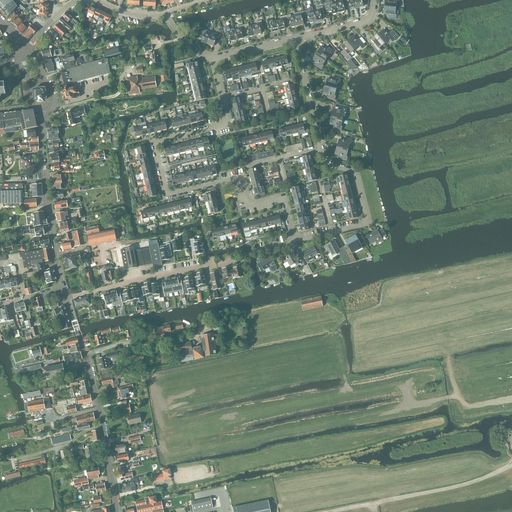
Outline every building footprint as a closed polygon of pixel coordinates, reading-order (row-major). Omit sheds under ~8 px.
[(1,0),(0,1),(0,8),(1,10),(13,1),(12,0),(1,0)] [(14,0),(13,1),(1,10),(7,18),(17,6),(23,0),(22,0),(14,0)] [(339,0),(340,2),(336,3),(338,13),(345,11),(344,8),(347,7),(345,0),(339,0)] [(354,0),(345,0),(347,7),(350,7),(351,10),(357,8),(354,0)] [(364,0),(354,0),(357,8),(363,7),(362,4),(365,3),(364,0)] [(384,0),(384,7),(397,8),(398,8),(399,1),(397,1),(397,0),(384,0)] [(338,13),(336,3),(332,4),(332,1),(326,3),(328,12),(331,11),(332,14),(338,13)] [(88,12),(93,15),(96,9),(91,6),(88,12)] [(317,11),(313,12),(316,22),(322,20),(321,17),(324,16),(322,7),(316,8),(317,11)] [(397,8),(384,7),(383,14),(388,15),(388,18),(395,19),(396,15),(395,15),(395,11),(398,11),(398,9),(397,8)] [(93,15),(98,18),(101,12),(96,9),(93,15)] [(48,11),(40,10),(39,16),(37,17),(39,19),(41,17),(42,18),(44,17),(46,17),(47,14),(48,15),(48,11)] [(309,10),(303,11),(306,21),(309,20),(309,23),(316,22),(313,12),(310,13),(309,10)] [(299,16),(295,17),(297,26),(303,24),(303,21),(306,21),(303,11),(298,13),(299,16)] [(8,18),(12,23),(18,16),(17,15),(19,13),(17,12),(15,14),(14,12),(8,18)] [(66,12),(62,17),(72,26),(74,24),(76,25),(78,23),(66,12)] [(98,18),(104,20),(107,14),(101,12),(98,18)] [(107,14),(104,20),(109,23),(112,17),(107,14)] [(290,14),(285,16),(287,25),(290,24),(291,28),(297,26),(295,17),(291,18),(290,14)] [(280,20),(276,21),(279,31),(285,29),(284,26),(287,25),(285,16),(279,17),(280,20)] [(18,18),(13,23),(17,27),(22,22),(21,20),(22,19),(19,17),(18,18)] [(72,26),(62,17),(58,21),(69,30),(72,26)] [(279,31),(276,21),(273,22),(272,19),(266,20),(269,30),(272,29),(273,32),(279,31)] [(256,25),(253,26),(255,35),(261,34),(260,31),(263,30),(261,21),(256,22),(256,25)] [(17,29),(17,30),(22,34),(27,28),(22,24),(17,29)] [(63,29),(57,24),(55,26),(54,27),(54,28),(53,29),(59,34),(63,29)] [(248,24),(243,25),(245,34),(248,34),(249,37),(255,35),(253,26),(249,27),(248,24)] [(22,35),(27,39),(29,39),(38,30),(32,25),(22,35)] [(238,30),(234,30),(237,40),(243,38),(242,35),(245,34),(243,25),(237,26),(238,30)] [(237,40),(234,30),(231,31),(228,26),(224,27),(227,39),(230,38),(230,41),(237,40)] [(48,34),(54,39),(58,35),(52,29),(51,31),(50,31),(49,32),(49,33),(48,34)] [(207,44),(211,35),(212,32),(212,33),(208,31),(203,29),(199,38),(202,39),(201,42),(207,44)] [(383,30),(377,35),(384,43),(390,39),(392,42),(398,37),(394,32),(391,30),(389,32),(387,33),(386,33),(386,34),(383,30)] [(211,35),(207,44),(214,47),(215,43),(218,45),(221,36),(215,34),(214,37),(211,35)] [(384,43),(377,35),(371,39),(374,43),(372,45),(378,53),(381,51),(378,48),(384,43)] [(398,39),(405,44),(408,40),(401,35),(398,39)] [(352,37),(346,41),(354,50),(359,45),(362,48),(364,46),(358,38),(355,41),(352,37)] [(354,50),(346,41),(341,46),(344,50),(341,52),(347,60),(350,58),(348,55),(354,50)] [(320,47),(316,53),(326,59),(330,53),(331,54),(333,51),(327,47),(325,50),(320,47)] [(50,49),(42,51),(42,52),(41,53),(42,54),(44,59),(52,57),(50,49)] [(103,52),(104,59),(120,55),(118,49),(103,52)] [(150,52),(151,59),(152,58),(153,64),(159,63),(157,51),(150,52)] [(326,59),(316,53),(312,60),(316,62),(315,65),(321,69),(323,66),(322,66),(326,59)] [(64,67),(64,69),(68,68),(71,67),(70,65),(69,62),(68,55),(62,57),(64,63),(66,63),(67,66),(64,67)] [(286,56),(280,58),(282,66),(285,65),(286,67),(292,66),(290,60),(287,61),(286,56)] [(280,58),(274,59),(276,67),(282,66),(280,58)] [(108,59),(106,59),(105,59),(78,66),(64,69),(61,70),(61,73),(58,74),(60,81),(61,86),(75,82),(80,81),(111,73),(109,59),(108,59)] [(274,59),(267,61),(269,69),(276,67),(274,59)] [(187,65),(189,72),(199,69),(197,62),(191,63),(190,61),(185,62),(186,65),(187,65)] [(262,65),(259,66),(261,74),(264,73),(264,70),(269,69),(267,61),(261,62),(262,65)] [(255,64),(249,65),(252,77),(261,74),(259,66),(256,66),(255,64)] [(46,67),(47,73),(55,71),(55,70),(57,70),(56,65),(46,67)] [(252,77),(249,65),(243,67),(245,75),(245,78),(252,77)] [(243,67),(237,68),(239,77),(245,75),(243,67)] [(237,68),(230,70),(232,78),(239,77),(237,68)] [(189,72),(191,79),(201,77),(199,69),(189,72)] [(232,78),(230,70),(224,71),(225,74),(222,75),(224,82),(227,81),(227,80),(232,78)] [(128,95),(130,94),(131,96),(133,96),(133,94),(140,93),(139,90),(156,87),(155,77),(138,80),(137,77),(126,78),(128,95)] [(191,79),(193,86),(203,84),(201,77),(191,79)] [(327,79),(325,86),(336,89),(338,82),(339,82),(340,79),(333,77),(332,80),(327,79)] [(193,86),(194,94),(204,91),(203,84),(193,86)] [(285,86),(286,93),(294,90),(293,84),(285,86)] [(62,91),(65,101),(75,99),(75,98),(80,97),(79,92),(76,93),(75,88),(72,88),(71,86),(63,87),(64,89),(63,89),(62,89),(62,91)] [(336,89),(325,86),(323,94),(328,95),(327,98),(334,100),(335,97),(334,96),(336,89)] [(34,96),(34,100),(35,101),(37,101),(37,102),(44,102),(43,100),(45,100),(45,99),(46,99),(46,98),(46,94),(46,93),(45,89),(45,88),(44,88),(42,88),(40,88),(38,88),(36,88),(36,89),(34,89),(33,89),(33,90),(34,94),(33,94),(34,96)] [(286,93),(288,99),(296,97),(294,90),(286,93)] [(204,91),(194,94),(196,101),(206,99),(204,91)] [(231,99),(233,106),(241,104),(239,97),(231,99)] [(288,99),(289,105),(297,103),(296,97),(288,99)] [(234,112),(242,110),(245,109),(244,108),(245,107),(244,104),(243,103),(241,104),(233,106),(233,108),(232,109),(233,112),(234,111),(234,112)] [(297,103),(289,105),(291,111),(299,109),(297,103)] [(84,107),(67,112),(69,118),(69,120),(71,126),(77,124),(75,118),(80,117),(79,116),(86,114),(84,107)] [(333,110),(331,117),(342,120),(344,112),(345,113),(346,109),(339,107),(338,111),(333,110)] [(201,112),(195,114),(197,122),(203,120),(203,117),(206,116),(204,109),(201,110),(201,112)] [(0,129),(4,129),(5,133),(37,127),(34,110),(0,113),(0,129)] [(236,118),(244,116),(242,110),(234,112),(235,115),(234,115),(235,118),(236,118)] [(195,114),(189,115),(191,123),(197,122),(195,114)] [(189,115),(183,117),(185,125),(191,123),(189,115)] [(244,116),(236,118),(237,124),(245,122),(244,116)] [(183,117),(177,118),(179,126),(185,125),(183,117)] [(333,128),(341,130),(341,127),(340,127),(342,120),(331,117),(329,124),(334,125),(333,128)] [(179,126),(177,118),(171,120),(173,128),(179,126)] [(165,121),(159,123),(161,131),(167,129),(165,121)] [(159,123),(152,124),(154,132),(161,131),(159,123)] [(152,124),(146,126),(148,134),(154,132),(152,124)] [(303,124),(296,125),(298,133),(299,135),(308,132),(307,127),(304,128),(303,124)] [(47,134),(48,134),(48,135),(49,140),(59,139),(59,135),(60,135),(60,133),(58,133),(58,129),(61,129),(60,125),(55,126),(56,129),(48,130),(48,131),(47,131),(47,132),(47,134)] [(146,126),(140,127),(142,135),(148,134),(146,126)] [(142,135),(140,127),(134,129),(134,128),(131,129),(132,133),(135,133),(136,137),(142,135)] [(290,127),(284,128),(286,136),(292,135),(290,127)] [(286,136),(284,128),(278,130),(279,134),(276,134),(277,140),(280,139),(280,138),(283,137),(284,139),(287,138),(286,136)] [(35,129),(27,130),(28,137),(31,137),(36,136),(35,129)] [(272,131),(265,133),(267,141),(274,139),(272,131)] [(265,133),(259,134),(261,142),(267,141),(265,133)] [(259,134),(253,136),(255,144),(261,142),(259,134)] [(253,136),(247,137),(249,145),(255,144),(253,136)] [(249,145),(247,137),(241,139),(243,147),(249,145)] [(338,140),(337,147),(347,150),(349,143),(350,143),(351,139),(344,137),(343,141),(338,140)] [(208,138),(202,139),(204,147),(209,146),(210,147),(212,147),(213,147),(211,141),(209,141),(208,138)] [(202,139),(195,141),(197,149),(204,147),(202,139)] [(48,141),(49,153),(59,152),(58,143),(60,142),(60,140),(48,141)] [(195,141),(189,142),(191,150),(197,149),(195,141)] [(189,142),(183,144),(185,152),(191,150),(189,142)] [(30,151),(39,150),(38,143),(20,144),(7,146),(8,151),(15,150),(14,147),(20,146),(21,148),(27,148),(27,147),(30,147),(30,151)] [(183,144),(177,145),(179,153),(185,152),(183,144)] [(177,145),(171,147),(173,155),(179,153),(177,145)] [(137,148),(138,155),(146,153),(145,147),(137,148)] [(173,155),(171,147),(165,148),(167,156),(173,155)] [(347,150),(337,147),(335,154),(340,155),(339,159),(346,161),(347,157),(346,157),(347,150)] [(260,151),(257,152),(259,160),(265,158),(264,152),(261,153),(260,151)] [(138,155),(140,161),(148,159),(146,153),(138,155)] [(50,155),(51,163),(60,162),(59,154),(50,155)] [(302,157),(304,163),(312,161),(310,155),(302,157)] [(29,157),(29,156),(24,156),(24,157),(20,158),(21,161),(19,161),(19,163),(21,163),(21,167),(22,167),(22,168),(26,168),(26,166),(31,166),(31,165),(32,165),(32,163),(31,162),(31,157),(29,157)] [(140,161),(141,167),(149,165),(148,159),(140,161)] [(304,163),(305,169),(313,167),(312,161),(304,163)] [(141,167),(143,173),(151,171),(149,165),(141,167)] [(215,166),(209,168),(210,176),(217,174),(215,166)] [(305,169),(307,175),(315,173),(313,167),(305,169)] [(209,168),(202,169),(204,177),(210,176),(209,168)] [(248,170),(250,176),(258,174),(260,174),(259,171),(257,172),(256,168),(248,170)] [(202,169),(196,171),(198,179),(201,178),(201,180),(205,179),(204,177),(202,169)] [(143,173),(144,179),(152,177),(151,171),(143,173)] [(196,171),(190,172),(192,180),(198,179),(196,171)] [(190,172),(184,174),(186,182),(192,180),(190,172)] [(315,173),(307,175),(308,182),(316,180),(315,173)] [(59,174),(53,175),(52,176),(53,180),(52,181),(52,184),(53,185),(53,184),(54,188),(54,189),(55,190),(55,189),(60,189),(59,184),(62,183),(62,182),(63,181),(63,180),(66,179),(65,174),(61,175),(60,176),(59,174)] [(184,174),(178,175),(180,183),(186,182),(184,174)] [(339,176),(340,183),(348,181),(347,174),(339,176)] [(180,183),(178,175),(172,177),(174,185),(180,183)] [(144,179),(146,185),(154,183),(152,177),(144,179)] [(251,182),(253,188),(261,186),(259,180),(251,182)] [(348,181),(340,183),(337,183),(339,190),(342,189),(350,187),(348,181)] [(146,185),(147,192),(155,190),(154,183),(146,185)] [(0,203),(3,204),(3,208),(21,208),(21,191),(23,191),(23,184),(0,184),(0,203)] [(32,185),(33,197),(43,196),(41,184),(32,185)] [(261,186),(253,188),(254,195),(262,193),(261,186)] [(292,194),(300,192),(303,192),(301,186),(291,188),(292,194)] [(342,189),(343,195),(351,193),(350,187),(342,189)] [(61,190),(61,191),(60,191),(60,192),(55,192),(55,195),(54,196),(54,197),(55,198),(55,199),(63,197),(63,194),(68,193),(67,189),(61,190)] [(155,190),(147,192),(149,198),(157,196),(155,190)] [(292,194),(294,200),(302,199),(300,192),(292,194)] [(206,195),(208,202),(216,200),(214,193),(206,195)] [(343,195),(345,201),(353,199),(351,193),(343,195)] [(55,202),(56,209),(60,209),(60,208),(68,207),(67,203),(71,203),(74,202),(74,204),(80,203),(80,198),(67,200),(55,202)] [(294,200),(295,207),(305,204),(304,198),(302,199),(294,200)] [(37,206),(36,199),(24,200),(24,207),(28,207),(37,206)] [(184,201),(185,209),(186,211),(189,210),(188,208),(192,207),(192,209),(195,209),(194,203),(191,204),(190,199),(184,201)] [(345,201),(346,207),(354,205),(353,199),(345,201)] [(208,202),(209,208),(217,206),(216,200),(208,202)] [(184,201),(177,202),(179,210),(185,209),(184,201)] [(177,202),(171,204),(173,212),(179,210),(177,202)] [(171,204),(165,205),(167,213),(173,212),(171,204)] [(295,207),(297,213),(305,211),(304,207),(306,207),(305,204),(295,207)] [(165,205),(159,207),(161,215),(167,213),(165,205)] [(356,211),(354,205),(346,207),(347,213),(356,211)] [(217,206),(209,208),(211,214),(219,212),(217,206)] [(159,207),(153,208),(155,216),(161,215),(159,207)] [(153,208),(147,210),(149,218),(155,216),(153,208)] [(149,218),(147,210),(141,211),(143,219),(149,218)] [(297,213),(298,219),(306,217),(305,211),(297,213)] [(356,212),(356,211),(347,213),(345,214),(347,220),(357,218),(357,215),(358,214),(357,211),(356,212)] [(44,212),(34,213),(35,218),(33,219),(33,221),(35,221),(36,226),(47,225),(47,224),(47,219),(46,219),(45,219),(44,212)] [(57,217),(58,221),(66,220),(65,216),(68,216),(67,212),(56,213),(56,214),(56,215),(56,216),(57,217)] [(279,216),(273,217),(275,225),(281,224),(279,216)] [(273,217),(267,219),(269,227),(275,225),(273,217)] [(298,219),(300,225),(308,223),(306,217),(298,219)] [(267,219),(260,220),(262,228),(269,227),(267,219)] [(58,226),(59,227),(60,228),(59,228),(59,230),(59,232),(60,232),(61,232),(65,231),(71,230),(70,224),(74,223),(73,220),(63,223),(63,222),(58,223),(58,224),(58,225),(58,226)] [(260,220),(254,222),(256,230),(262,228),(260,220)] [(254,222),(248,223),(250,231),(256,230),(254,222)] [(308,223),(300,225),(301,231),(311,229),(310,222),(308,223)] [(250,231),(248,223),(242,225),(244,233),(250,231)] [(236,224),(230,226),(231,234),(238,232),(236,224)] [(85,228),(87,235),(100,232),(98,226),(85,228)] [(230,226),(223,227),(225,235),(231,234),(230,226)] [(29,230),(23,231),(24,234),(28,234),(29,234),(35,233),(36,237),(41,236),(41,235),(44,234),(45,234),(45,232),(45,231),(44,230),(43,227),(30,230),(29,230)] [(117,228),(119,235),(125,234),(123,227),(117,228)] [(223,227),(217,229),(219,237),(225,235),(223,227)] [(219,237),(217,229),(211,230),(212,235),(209,235),(210,241),(214,240),(213,238),(219,237)] [(366,236),(371,244),(375,242),(377,244),(383,241),(381,238),(385,236),(382,229),(377,232),(377,231),(366,236)] [(81,234),(80,230),(71,232),(71,233),(65,234),(67,242),(76,240),(75,235),(81,234)] [(114,230),(107,231),(110,242),(116,240),(114,230)] [(107,231),(101,233),(103,243),(110,242),(107,231)] [(101,233),(94,234),(96,245),(103,243),(101,233)] [(81,234),(75,235),(76,240),(76,241),(62,244),(63,249),(64,250),(71,249),(70,245),(73,244),(73,247),(83,245),(81,234)] [(88,236),(90,246),(96,245),(94,234),(88,236)] [(362,247),(356,236),(345,242),(350,250),(346,252),(350,260),(353,259),(350,253),(362,247)] [(48,237),(32,239),(32,242),(31,242),(31,245),(43,244),(44,246),(42,247),(42,249),(49,248),(50,248),(50,244),(49,244),(49,243),(48,237)] [(194,239),(190,240),(192,249),(195,248),(196,255),(203,253),(200,239),(194,240),(194,239)] [(181,250),(179,240),(171,241),(173,252),(181,250)] [(324,247),(327,253),(330,251),(332,256),(340,252),(334,241),(324,247)] [(160,246),(162,260),(169,259),(169,256),(172,256),(169,243),(166,244),(166,245),(160,246)] [(302,252),(308,262),(314,259),(313,256),(317,254),(313,246),(302,252)] [(152,264),(149,248),(134,251),(133,247),(121,250),(124,270),(137,268),(137,267),(152,264)] [(46,272),(47,270),(45,270),(43,262),(51,261),(49,248),(42,249),(21,253),(24,269),(32,267),(33,268),(35,267),(36,270),(33,271),(33,272),(22,274),(23,279),(35,277),(34,276),(37,275),(44,273),(46,272)] [(281,257),(284,263),(287,262),(290,266),(298,262),(292,251),(281,257)] [(64,256),(66,270),(77,268),(76,260),(81,259),(79,253),(64,256)] [(260,262),(260,263),(257,264),(261,271),(262,272),(263,272),(264,271),(264,270),(269,267),(270,270),(271,270),(272,271),(274,271),(275,270),(276,269),(276,267),(270,256),(260,262)] [(230,271),(229,267),(223,268),(225,278),(231,277),(231,276),(235,275),(235,278),(242,276),(240,266),(233,268),(233,270),(230,271)] [(46,272),(44,273),(47,284),(56,282),(55,280),(56,279),(56,277),(55,277),(54,273),(54,272),(54,270),(53,270),(52,268),(47,270),(46,272)] [(101,273),(103,282),(114,280),(112,271),(101,273)] [(203,272),(196,273),(197,277),(194,277),(196,286),(199,286),(199,288),(206,286),(203,272)] [(210,274),(213,290),(215,299),(220,298),(218,289),(221,288),(218,272),(210,274)] [(284,272),(279,275),(280,278),(279,279),(279,280),(280,281),(281,282),(282,282),(283,282),(283,281),(284,281),(284,280),(284,279),(287,277),(284,272)] [(191,276),(185,278),(185,281),(182,282),(185,295),(188,294),(188,292),(194,291),(191,276)] [(18,277),(10,279),(12,287),(18,286),(17,283),(19,283),(18,277)] [(177,277),(171,278),(173,293),(179,292),(180,294),(183,293),(181,281),(178,281),(177,277)] [(171,278),(164,280),(165,284),(162,284),(164,297),(168,296),(167,294),(173,293),(171,278)] [(151,282),(144,284),(144,287),(141,288),(143,296),(146,295),(146,297),(153,296),(151,284),(151,282)] [(151,284),(153,296),(153,298),(159,296),(160,298),(163,298),(161,286),(158,286),(157,283),(151,284)] [(136,288),(130,289),(133,300),(132,300),(133,302),(139,301),(139,303),(143,302),(140,290),(137,291),(136,288)] [(130,289),(123,291),(124,294),(121,295),(123,303),(127,302),(127,301),(132,300),(133,300),(130,289)] [(116,291),(109,292),(112,304),(113,306),(119,305),(119,307),(123,306),(120,294),(117,294),(116,291)] [(109,292),(103,294),(106,305),(112,304),(109,292)] [(74,300),(76,308),(89,304),(87,296),(74,300)] [(300,300),(302,311),(323,306),(321,296),(300,300)] [(34,299),(38,312),(43,311),(39,297),(34,299)] [(0,309),(0,319),(4,319),(5,321),(13,319),(10,306),(5,307),(5,310),(3,310),(2,309),(0,309)] [(49,323),(58,320),(68,317),(64,306),(54,309),(56,315),(57,318),(53,320),(52,318),(48,320),(49,323)] [(68,317),(58,320),(61,331),(71,327),(68,317)] [(33,327),(32,323),(31,320),(24,321),(27,329),(33,327)] [(154,327),(156,339),(160,339),(162,339),(162,338),(165,337),(164,333),(171,332),(169,325),(164,326),(164,327),(157,328),(157,326),(154,327)] [(34,338),(38,337),(35,327),(24,330),(27,340),(34,338)] [(102,334),(94,336),(97,346),(105,344),(103,336),(105,335),(104,334),(111,332),(110,328),(101,331),(102,334)] [(201,335),(202,346),(200,347),(200,346),(194,347),(194,348),(192,348),(193,359),(194,359),(195,359),(203,357),(203,356),(204,356),(216,354),(214,343),(217,343),(216,335),(213,335),(213,334),(201,335)] [(63,348),(78,343),(77,338),(64,341),(64,343),(60,344),(61,348),(63,348)] [(173,345),(174,354),(175,357),(179,356),(181,363),(194,360),(192,348),(190,342),(173,345)] [(78,343),(63,348),(63,351),(69,349),(71,354),(80,351),(78,343)] [(42,352),(41,352),(40,347),(31,349),(33,357),(42,355),(41,353),(42,353),(42,352)] [(142,350),(127,353),(128,358),(125,358),(126,365),(129,364),(128,361),(144,358),(142,350)] [(64,356),(65,361),(65,363),(82,359),(80,352),(64,356)] [(118,357),(117,353),(106,355),(106,357),(99,359),(101,369),(102,369),(110,368),(109,360),(110,360),(109,358),(118,357)] [(65,374),(63,368),(63,364),(62,364),(60,365),(59,358),(53,359),(54,363),(58,362),(59,365),(56,366),(42,368),(42,369),(44,378),(58,375),(58,376),(64,374),(64,375),(65,374)] [(42,368),(41,363),(20,369),(21,375),(42,369),(42,368)] [(117,387),(117,385),(119,384),(118,379),(121,378),(120,374),(101,378),(103,385),(111,383),(112,388),(117,387)] [(80,382),(81,389),(88,387),(87,380),(80,382)] [(88,387),(81,389),(82,391),(79,392),(80,396),(90,394),(88,387)] [(130,388),(128,388),(125,389),(117,391),(119,400),(128,398),(127,394),(131,392),(130,388),(131,388),(130,388)] [(41,396),(40,391),(23,394),(24,400),(41,396)] [(92,401),(90,394),(77,397),(78,400),(76,401),(77,402),(78,401),(78,404),(92,401)] [(51,409),(49,397),(43,398),(43,399),(27,402),(29,412),(51,409)] [(127,404),(121,405),(120,405),(122,415),(131,413),(129,404),(127,404)] [(93,413),(76,417),(78,424),(85,423),(95,420),(95,419),(95,418),(95,417),(93,413)] [(141,422),(139,414),(128,416),(129,424),(141,422)] [(77,426),(78,431),(90,429),(89,423),(77,426)] [(23,429),(11,433),(9,433),(10,438),(24,434),(23,429)] [(92,435),(93,441),(100,440),(98,430),(91,431),(91,432),(85,433),(86,436),(92,435)] [(51,439),(53,445),(71,440),(70,434),(51,439)] [(114,446),(115,452),(118,451),(119,453),(127,452),(125,445),(123,446),(123,445),(114,446)] [(94,460),(92,447),(85,449),(87,461),(94,460)] [(44,455),(41,455),(41,456),(41,459),(18,464),(19,469),(46,464),(44,455)] [(124,477),(125,479),(128,479),(128,476),(126,476),(124,466),(117,468),(120,478),(124,477)] [(86,470),(88,478),(78,480),(78,478),(73,479),(74,486),(89,484),(88,480),(99,478),(98,474),(100,474),(99,468),(86,470)] [(154,482),(170,479),(171,478),(170,475),(171,475),(170,469),(162,471),(163,474),(153,476),(154,482)] [(139,488),(138,482),(137,479),(130,480),(131,483),(122,484),(124,491),(132,490),(132,491),(135,490),(135,488),(139,488)] [(96,487),(97,492),(106,491),(104,483),(89,486),(89,489),(94,488),(96,487)] [(163,509),(161,502),(156,503),(155,497),(149,498),(144,499),(145,500),(135,502),(137,511),(147,511),(148,511),(163,509)] [(191,502),(193,511),(213,508),(211,498),(191,502)] [(270,511),(268,500),(233,507),(233,511),(270,511)]
